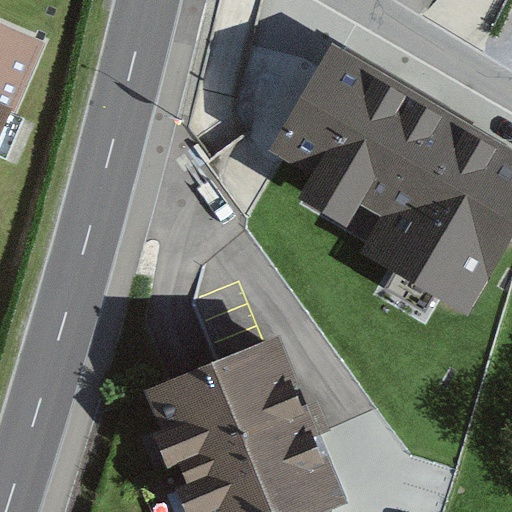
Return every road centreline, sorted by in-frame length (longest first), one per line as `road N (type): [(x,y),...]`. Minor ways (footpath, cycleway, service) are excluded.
road 1 (primary): [(149,0),(8,511)]
road 2 (track): [(352,0),(511,90)]
